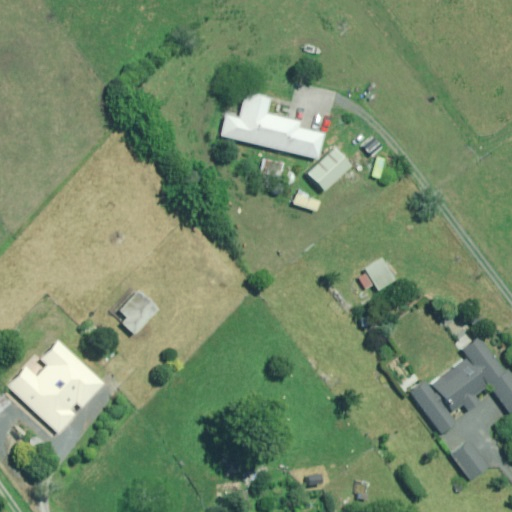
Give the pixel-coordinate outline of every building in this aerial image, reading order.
[(267,100),(242,94),(236,119),(223,116),(218,137),(314,160),(320,134),(294,128),(295,122),(263,114),(267,100)] [(347,167),(331,149),(304,174),(320,192),(347,167)] [(382,157),(375,156),(371,175),(379,176),(382,157)] [(282,162),(260,159),(258,173),(280,176),(282,162)] [(297,188),(295,196),(291,195),(288,205),(314,211),(316,201),(307,199),(309,191),(297,188)] [(392,281),(379,259),(362,270),(375,291),(392,281)] [(131,287),(108,313),(115,319),(118,315),(123,319),(118,325),(132,337),(157,309),(131,287)] [(450,427),(446,422),(455,415),(452,411),(458,406),(463,412),(476,402),(473,398),(482,391),(485,395),(489,392),(506,414),(511,408),(511,380),(504,370),(501,372),(474,337),(457,350),(463,358),(426,387),(420,379),(405,392),(439,435),(450,427)] [(102,384),(55,341),(39,359),(46,366),(35,378),(23,367),(5,387),(56,434),(73,415),(68,410),(74,403),(80,409),(102,384)] [(0,394),(0,412),(9,405),(0,394)] [(485,468),(465,441),(447,455),(467,481),(485,468)] [(366,500),(365,486),(355,487),(355,500),(366,500)]
